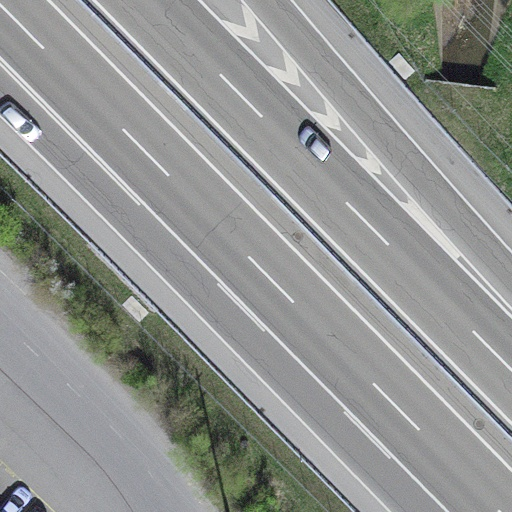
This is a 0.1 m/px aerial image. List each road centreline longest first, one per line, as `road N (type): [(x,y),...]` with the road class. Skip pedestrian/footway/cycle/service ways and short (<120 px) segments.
road 1 (motorway): [(65,72),(498,511)]
road 2 (motorway): [(511,369),(147,0)]
road 3 (motorway): [(511,311),(260,0)]
road 4 (unclassified): [(0,317),(94,407),(177,511)]
